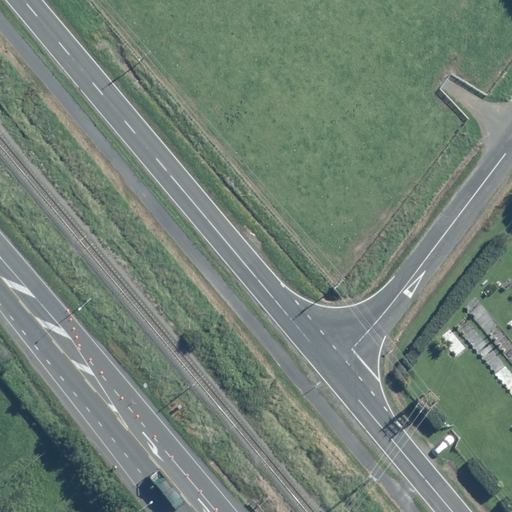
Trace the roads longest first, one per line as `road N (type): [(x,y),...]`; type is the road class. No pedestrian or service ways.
road 1 (tertiary): [(22,0),(331,368)]
road 2 (primary): [(0,278),(197,511)]
road 3 (unclassified): [(331,368),(511,146)]
road 4 (tertiary): [(331,368),(452,511)]
